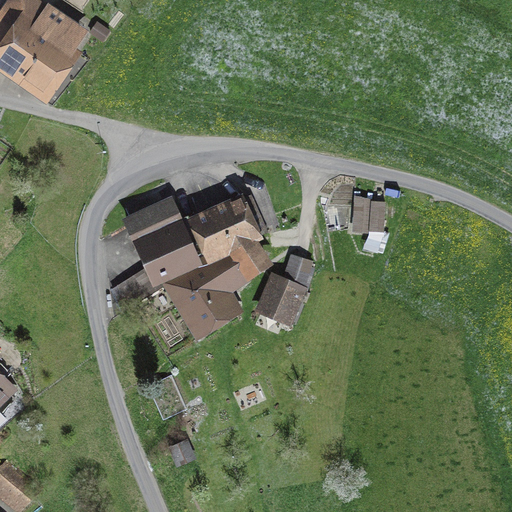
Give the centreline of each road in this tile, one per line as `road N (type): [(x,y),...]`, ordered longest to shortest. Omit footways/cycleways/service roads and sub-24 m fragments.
road 1 (residential): [(149,171),(107,196),(91,261),(112,390),(157,511)]
road 2 (unclassified): [(0,106),(110,136),(149,171)]
